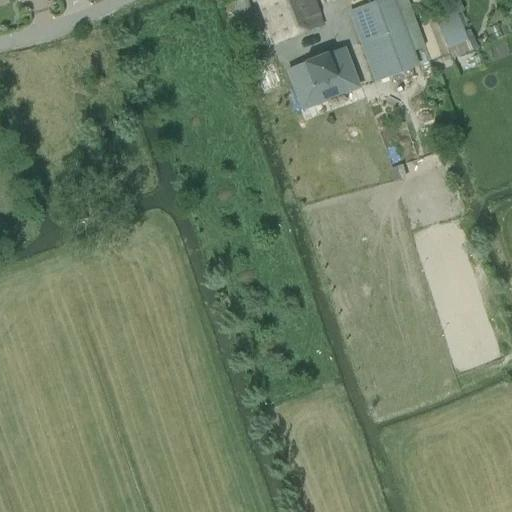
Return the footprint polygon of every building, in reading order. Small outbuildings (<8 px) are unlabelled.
[(246,0),(239,0),(231,3),(234,13),(249,7),(246,0)] [(257,0),(258,1),(273,43),(321,24),(312,1),(312,0),(257,0)] [(411,52),(391,0),(350,16),(374,82),(410,69),(405,54),(411,52)] [(434,17),(440,32),(459,25),(453,9),(434,17)] [(446,48),(465,40),(459,25),(440,32),(446,48)] [(343,50),(288,72),(304,111),(358,89),(343,50)]
